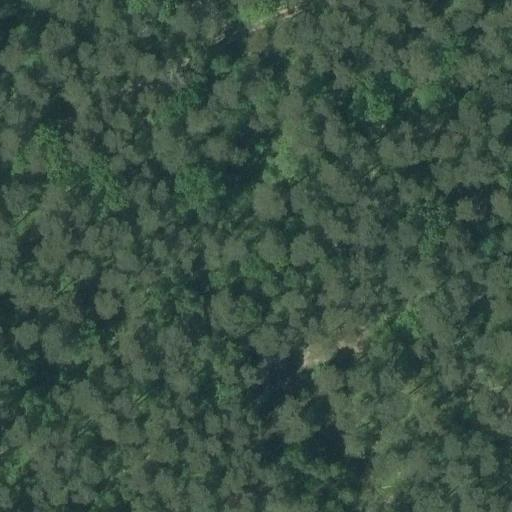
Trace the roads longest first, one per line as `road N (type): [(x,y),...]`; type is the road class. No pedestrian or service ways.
road 1 (track): [(246,511),(511,361)]
road 2 (track): [(0,142),(261,0)]
